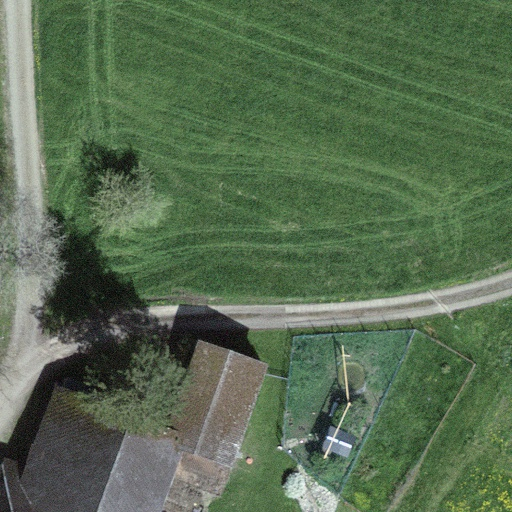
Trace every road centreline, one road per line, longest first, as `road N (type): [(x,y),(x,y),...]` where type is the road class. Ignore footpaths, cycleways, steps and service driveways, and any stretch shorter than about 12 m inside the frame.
road 1 (track): [(511,281),(408,306),(175,319),(86,334),(0,392)]
road 2 (track): [(12,379),(22,286),(7,0)]
